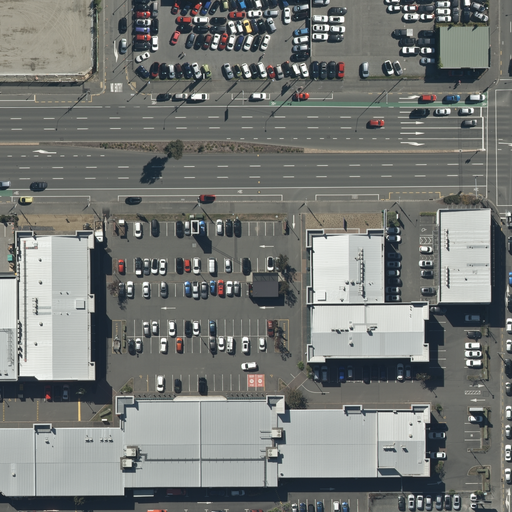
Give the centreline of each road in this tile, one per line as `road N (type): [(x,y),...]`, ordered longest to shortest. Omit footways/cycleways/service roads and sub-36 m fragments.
road 1 (primary): [(511,170),(0,174)]
road 2 (primary): [(116,123),(511,122)]
road 3 (residential): [(116,0),(116,123)]
